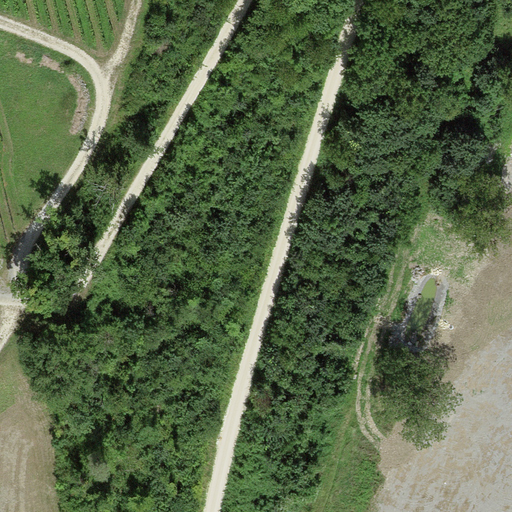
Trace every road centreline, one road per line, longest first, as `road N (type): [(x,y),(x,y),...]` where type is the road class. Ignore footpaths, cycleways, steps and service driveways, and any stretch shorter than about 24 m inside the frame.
road 1 (track): [(216,511),(295,197),(359,0)]
road 2 (track): [(244,0),(73,296),(51,305),(18,302),(0,345)]
road 3 (track): [(0,299),(18,302),(22,252),(66,182),(132,0)]
road 4 (track): [(414,231),(302,511)]
road 5 (track): [(479,0),(414,231)]
road 6 (track): [(101,92),(71,53),(0,25)]
